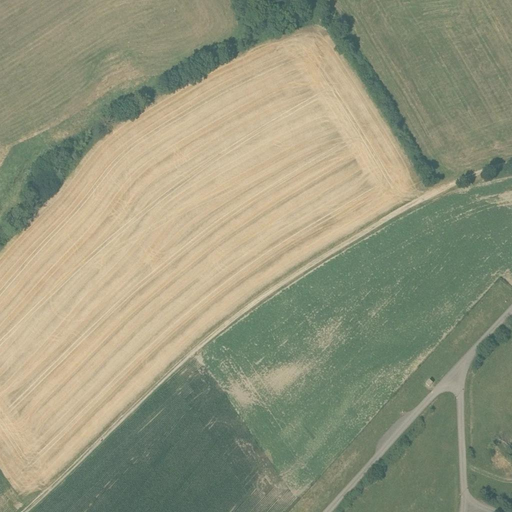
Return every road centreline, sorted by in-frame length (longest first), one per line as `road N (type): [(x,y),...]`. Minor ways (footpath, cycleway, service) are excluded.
road 1 (track): [(23,511),(263,297),(403,208),(511,162)]
road 2 (track): [(511,309),(328,511)]
road 3 (track): [(451,377),(459,391),(463,511)]
